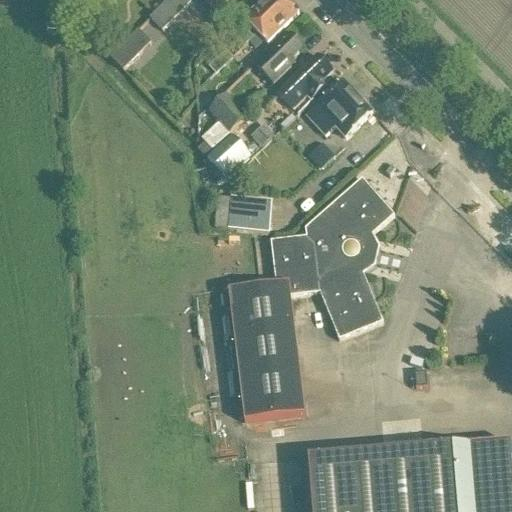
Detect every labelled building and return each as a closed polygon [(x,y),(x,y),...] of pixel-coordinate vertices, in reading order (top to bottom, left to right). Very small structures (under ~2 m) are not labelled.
[(191,8),(183,0),(173,0),(150,24),(163,37),(191,8)] [(199,0),(217,18),(234,0),(199,0)] [(274,21),(287,8),(279,0),(271,0),(245,26),(247,28),(238,37),(250,48),(269,29),(275,23),(274,21)] [(269,29),(250,48),(254,53),(263,44),(268,50),(299,20),(287,8),(274,21),(275,23),(269,29)] [(75,20),(63,9),(54,18),(67,29),(75,20)] [(151,48),(138,35),(111,64),(123,76),(151,48)] [(293,43),(290,41),(256,74),(273,91),(291,73),(288,69),(304,54),(301,52),(301,49),(296,43),(293,43)] [(317,62),(307,72),(278,100),(294,116),(307,103),(314,110),(330,95),(323,88),(333,78),(317,62)] [(224,70),(217,63),(209,71),(215,78),(224,70)] [(372,119),(343,88),(316,113),(317,115),(309,122),(327,141),(335,133),(345,144),(372,119)] [(205,161),(248,122),(227,99),(208,116),(219,128),(202,144),(205,147),(198,154),(205,161)] [(263,153),(275,142),(267,133),(255,144),(263,153)] [(227,184),(251,163),(232,141),(208,163),(227,184)] [(322,152),(310,163),(322,174),(333,163),(322,152)] [(394,222),(362,186),(305,236),(307,244),(271,248),(276,291),(229,297),(245,429),(305,422),(294,326),(293,326),(290,303),(320,300),(339,346),(383,329),(362,277),(372,270),(376,254),(370,243),(394,222)] [(268,238),(270,207),(217,203),(215,234),(268,238)] [(226,297),(194,300),(198,340),(230,336),(226,297)] [(428,393),(428,378),(416,378),(417,394),(428,393)] [(511,511),(511,474),(510,448),(309,466),(313,511),(511,511)]
